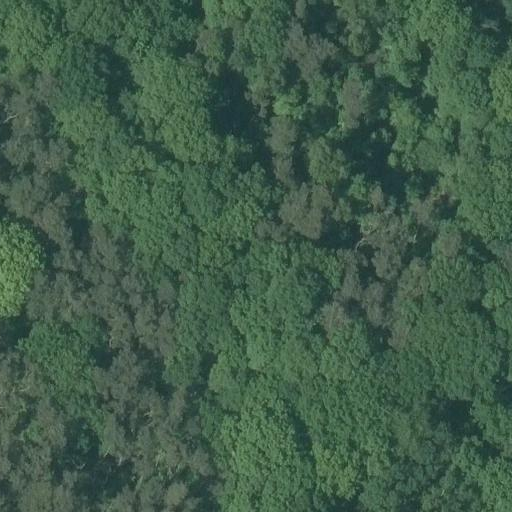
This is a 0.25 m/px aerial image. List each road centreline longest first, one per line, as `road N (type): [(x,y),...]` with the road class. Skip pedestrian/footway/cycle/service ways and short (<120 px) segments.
road 1 (track): [(313,511),(220,304),(129,129),(0,15)]
road 2 (track): [(254,511),(122,223),(0,79)]
